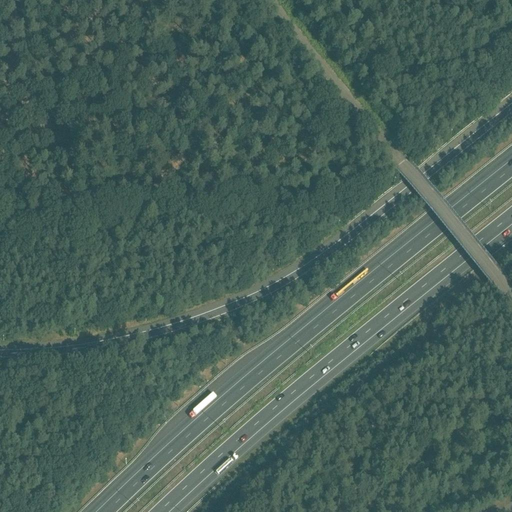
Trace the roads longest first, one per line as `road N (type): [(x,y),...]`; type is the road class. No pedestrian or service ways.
road 1 (motorway): [(511,109),(343,241),(264,291),(135,337),(0,354)]
road 2 (motorway): [(511,165),(320,318),(103,511)]
road 3 (motorway): [(166,511),(511,222)]
road 4 (unclassified): [(511,302),(271,0)]
